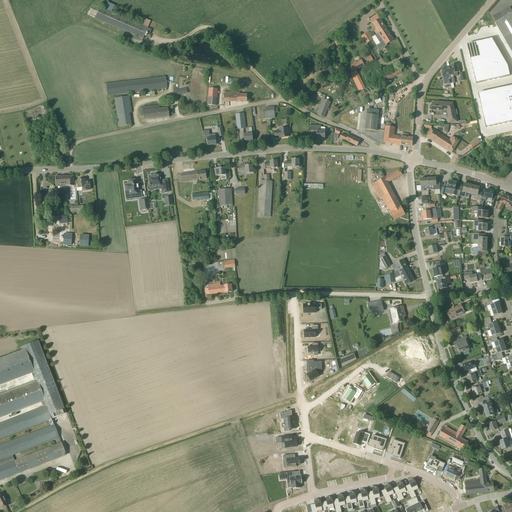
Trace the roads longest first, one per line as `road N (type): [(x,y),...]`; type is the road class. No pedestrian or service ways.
road 1 (residential): [(65,170),(71,146),(81,142),(281,101),(375,151)]
road 2 (tertiary): [(65,170),(270,150)]
road 3 (residential): [(511,475),(492,457),(463,403),(429,295)]
road 4 (residential): [(429,295),(411,160)]
road 5 (residential): [(295,293),(429,295)]
